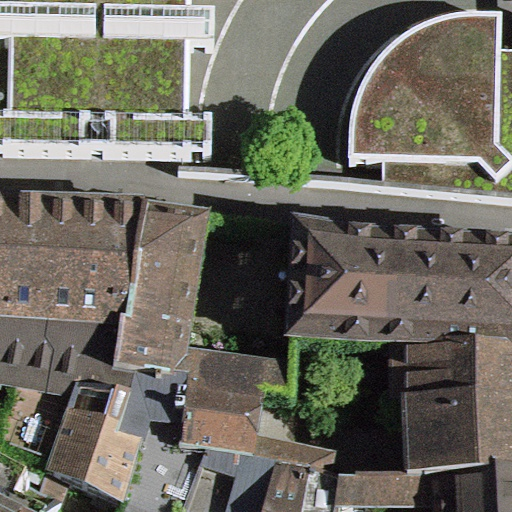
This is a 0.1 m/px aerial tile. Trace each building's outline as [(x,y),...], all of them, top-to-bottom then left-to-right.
[(0,0),(0,47),(9,48),(7,124),(0,123),(0,156),(211,161),(212,128),(188,128),(190,52),(213,52),(214,20),(191,19),(190,0),(0,0)] [(394,181),(394,194),(511,205),(511,68),(500,68),(501,23),(478,22),(478,27),(459,28),(459,23),(453,24),(454,29),(436,34),(434,29),(429,31),(431,36),(414,44),(411,40),(407,43),(409,47),(394,59),(391,55),(387,59),(390,62),(378,77),(374,74),(371,78),(375,81),(366,98),(361,96),(359,101),(363,103),(358,121),(353,120),(352,125),(357,126),(355,145),(350,145),(349,167),(369,168),(395,168),(394,181)] [(0,209),(0,321),(41,325),(48,211),(0,209)] [(125,332),(143,213),(67,211),(48,211),(41,325),(121,335),(122,331),(125,332)] [(177,384),(204,222),(143,213),(125,332),(122,331),(121,335),(114,377),(135,380),(135,379),(177,384)] [(511,256),(298,237),(290,348),(406,355),(511,363),(511,256)] [(0,382),(20,386),(0,443),(0,451),(49,477),(77,395),(127,405),(129,405),(135,380),(114,377),(121,335),(41,325),(0,321),(0,382)] [(422,489),(442,489),(511,489),(511,363),(406,355),(406,412),(391,412),(391,415),(419,415),(422,489)] [(142,446),(122,511),(121,511),(187,511),(203,474),(238,486),(243,464),(180,453),(188,386),(177,384),(135,379),(135,380),(129,405),(127,405),(115,442),(142,446)] [(180,453),(243,464),(256,394),(188,382),(188,386),(180,453)] [(77,395),(49,477),(41,498),(60,508),(68,486),(122,511),(142,446),(115,442),(127,405),(77,395)] [(266,511),(275,471),(243,464),(238,486),(229,511),(266,511)] [(303,511),(308,480),(308,479),(275,471),(266,511),(303,511)] [(12,511),(24,489),(18,487),(20,484),(0,473),(0,511),(12,511)] [(203,474),(187,511),(229,511),(238,486),(203,474)] [(338,511),(341,488),(308,480),(303,511),(338,511)] [(338,511),(373,511),(374,489),(341,488),(338,511)] [(511,511),(511,489),(442,489),(443,511),(511,511)]
